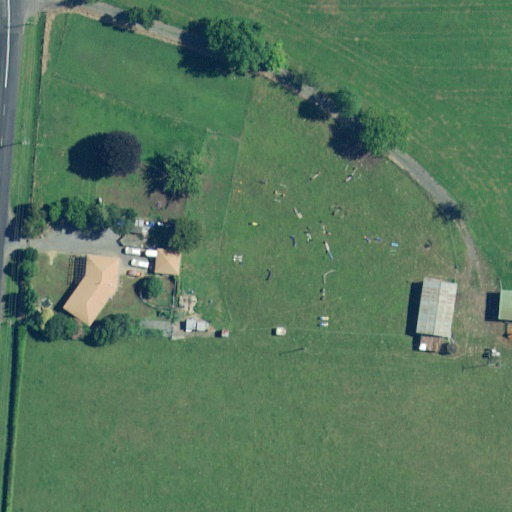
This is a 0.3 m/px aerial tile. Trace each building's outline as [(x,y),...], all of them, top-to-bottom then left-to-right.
[(142,220),(127,219),(126,232),(141,233),(142,220)] [(180,252),(156,250),(155,273),(178,275),(180,252)] [(117,290),(117,252),(84,252),(84,276),(62,306),(89,326),(117,290)] [(456,285),(423,280),(415,333),(448,337),(456,285)] [(511,291),(499,291),(497,320),(511,320),(511,291)] [(187,319),(186,330),(205,332),(206,321),(187,319)]
